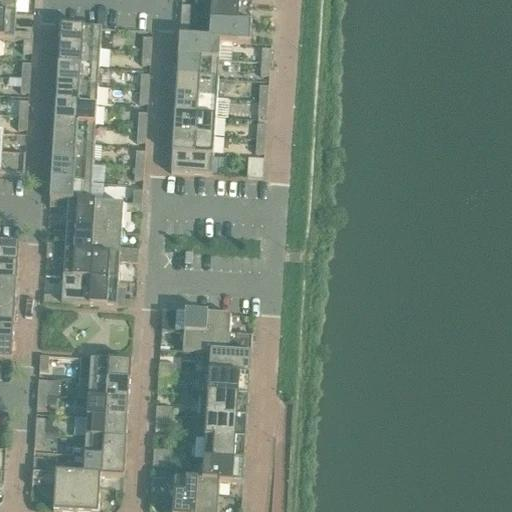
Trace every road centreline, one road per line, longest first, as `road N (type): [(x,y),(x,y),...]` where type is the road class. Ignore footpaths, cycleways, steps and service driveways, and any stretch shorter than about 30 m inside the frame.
road 1 (residential): [(256,511),(291,0)]
road 2 (residential): [(45,0),(16,511)]
road 3 (residential): [(135,511),(164,0)]
